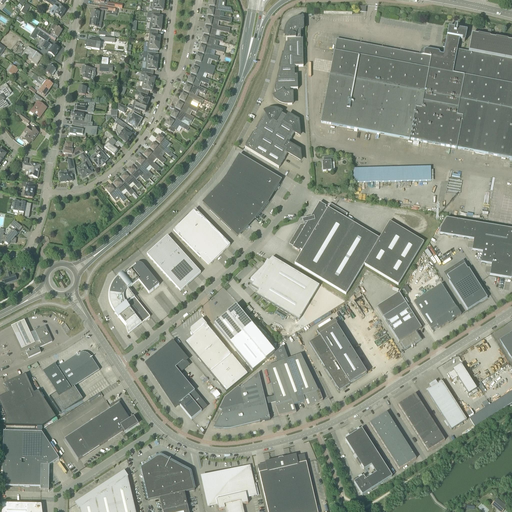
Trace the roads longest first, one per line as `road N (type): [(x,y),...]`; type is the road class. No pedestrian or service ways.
road 1 (unclassified): [(160,426),(192,446),(224,451),(315,430),(511,312)]
road 2 (unclassified): [(117,364),(218,282),(298,186)]
road 3 (primary): [(91,258),(203,152),(245,61)]
road 4 (residential): [(46,191),(83,188),(112,171),(147,132),(169,80)]
road 5 (residential): [(52,155),(77,0)]
road 6 (unclassified): [(61,511),(61,497),(73,486),(160,426)]
